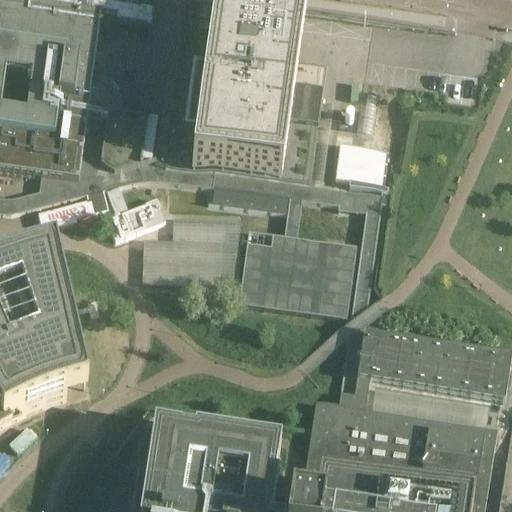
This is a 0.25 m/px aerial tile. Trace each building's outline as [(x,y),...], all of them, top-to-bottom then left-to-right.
[(0,0),(0,177),(41,183),(77,188),(87,114),(107,117),(100,171),(112,179),(141,169),(148,119),(108,114),(109,110),(108,107),(107,103),(105,101),(103,98),(100,95),(96,93),(90,93),(100,23),(111,25),(110,29),(151,35),(155,0),(0,0)] [(165,170),(164,172),(308,192),(326,73),(298,69),(305,20),(306,12),(223,0),(216,0),(216,6),(208,56),(180,52),(164,164),(163,170),(165,170)] [(0,221),(12,221),(87,203),(104,199),(105,198),(115,221),(126,216),(119,194),(135,190),(157,188),(190,191),(210,194),(208,209),(286,220),(283,244),(296,245),(302,206),(338,211),(338,216),(365,219),(339,412),(365,416),(369,386),(357,384),(363,338),(383,203),(308,192),(164,172),(165,170),(163,170),(164,164),(141,169),(112,179),(100,171),(107,117),(87,114),(77,188),(41,183),(40,196),(12,204),(0,203),(0,221)] [(350,188),(349,192),(382,197),(381,201),(387,202),(388,192),(384,191),(388,157),(340,150),(335,186),(350,188)] [(104,199),(87,203),(88,207),(38,220),(42,233),(108,216),(104,199)] [(115,221),(107,224),(115,246),(165,227),(156,205),(126,216),(115,221)] [(270,253),(247,250),(238,311),(346,326),(356,254),(296,245),(283,244),(272,242),(270,253)] [(0,432),(4,431),(9,428),(14,426),(19,423),(24,421),(29,419),(34,416),(40,414),(45,412),(50,410),(55,408),(61,407),(66,405),(87,400),(77,357),(71,329),(55,259),(44,261),(34,264),(23,267),(13,270),(3,274),(0,274),(0,432)] [(511,361),(363,338),(357,384),(369,386),(501,407),(505,407),(511,361)] [(501,407),(369,386),(365,416),(497,436),(501,407)] [(485,511),(497,436),(365,416),(339,412),(316,408),(313,426),(299,511),(273,511),(278,484),(275,483),(280,450),(194,437),(194,439),(154,433),(148,475),(138,474),(132,511),(485,511)] [(0,453),(0,471),(8,465),(0,453)]
